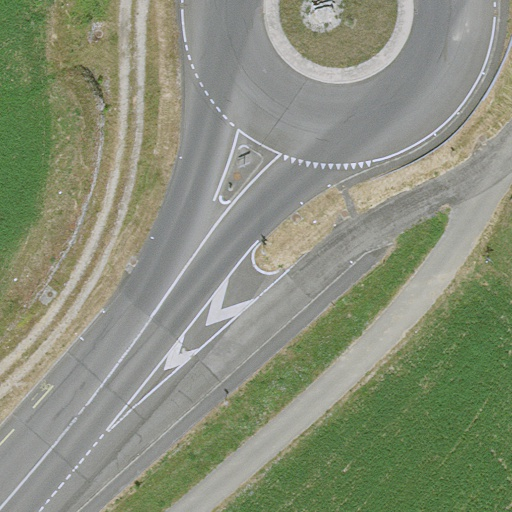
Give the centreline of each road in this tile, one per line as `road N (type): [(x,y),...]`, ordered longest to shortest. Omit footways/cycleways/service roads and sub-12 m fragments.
road 1 (primary): [(0,501),(162,300),(269,117)]
road 2 (track): [(133,0),(127,137),(108,224),(70,303),(0,379)]
road 3 (primary): [(269,117),(346,136),(411,110),(452,53),(457,0)]
road 4 (primary): [(214,0),(227,72),(269,117)]
